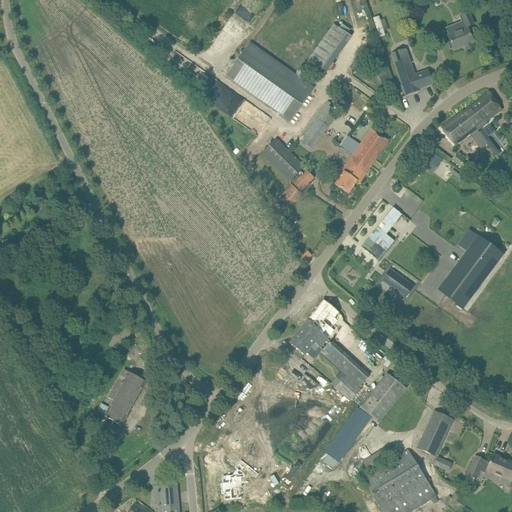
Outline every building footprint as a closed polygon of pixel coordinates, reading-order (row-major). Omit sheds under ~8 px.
[(450,42),(448,43),(450,50),(453,49),(454,50),(465,46),(466,50),(473,47),(471,43),(473,42),(471,38),(469,33),(468,31),(467,27),(472,25),(467,13),(461,15),(463,22),(461,22),(456,24),(459,32),(449,36),(448,36),(450,41),(450,42)] [(333,23),(306,64),(325,76),(352,35),(333,23)] [(290,123),(314,88),(249,42),(225,77),(290,123)] [(402,86),(406,96),(432,85),(429,76),(427,70),(414,74),(406,49),(389,55),(402,86)] [(380,54),(372,57),(379,79),(388,76),(380,54)] [(476,129),(478,131),(488,123),(487,121),(502,109),(489,92),(464,112),(463,111),(441,128),(455,146),(476,129)] [(299,139),(313,149),(329,127),(324,123),(336,107),(328,100),(299,139)] [(233,118),(257,133),(267,116),(249,105),(246,110),(243,109),(239,115),(236,113),(233,118)] [(360,183),(388,141),(372,130),(343,171),(344,171),(335,185),(349,194),(357,181),(360,183)] [(290,182),(305,167),(276,138),(261,154),(290,182)] [(422,164),(433,173),(443,159),(432,151),(422,164)] [(465,161),(458,155),(453,161),(460,167),(461,166),(464,168),(467,164),(465,162),(465,161)] [(301,191),(314,178),(306,170),(293,183),(301,191)] [(287,209),(302,195),(292,185),(277,199),(287,209)] [(401,214),(393,207),(361,248),(378,261),(410,221),(401,214)] [(439,291),(463,308),(503,254),(479,237),(439,291)] [(12,250),(8,242),(0,246),(0,255),(1,257),(12,250)] [(383,280),(406,297),(414,287),(390,270),(383,280)] [(377,284),(402,302),(406,298),(380,279),(377,284)] [(225,309),(208,332),(223,343),(238,322),(233,318),(241,307),(219,290),(212,300),(225,309)] [(289,343),(305,356),(315,343),(321,348),(343,320),(337,315),(339,313),(323,300),(289,343)] [(120,352),(134,326),(123,320),(109,346),(120,352)] [(88,341),(82,331),(65,341),(70,351),(88,341)] [(331,341),(320,353),(343,373),(353,361),(331,341)] [(44,365),(49,362),(45,356),(40,359),(44,365)] [(145,382),(124,370),(108,398),(113,401),(104,416),(121,426),(145,382)] [(263,386),(258,393),(259,394),(258,395),(272,405),(277,399),(284,404),(287,401),(293,405),(302,393),(296,389),(297,388),(284,377),(282,380),(273,374),(267,381),(268,382),(265,387),(263,386)] [(304,374),(299,381),(311,391),(317,384),(304,374)] [(360,408),(379,423),(406,389),(387,374),(360,408)] [(336,388),(351,401),(361,390),(346,377),(336,388)] [(357,408),(348,420),(363,431),(372,418),(357,408)] [(435,455),(452,419),(434,411),(418,447),(435,455)] [(338,434),(324,454),(337,464),(338,464),(352,445),(363,431),(348,420),(338,434)] [(372,470),(373,470),(361,478),(382,511),(412,511),(437,498),(407,450),(395,457),(389,446),(362,462),(368,473),(372,470)] [(221,484),(219,484),(220,495),(222,495),(223,501),(240,499),(239,488),(241,488),(239,476),(249,475),(252,477),(253,475),(256,471),(238,457),(230,451),(225,459),(233,465),(235,466),(230,473),(220,474),(221,484)] [(472,466),(468,476),(476,480),(479,475),(480,471),(485,474),(485,473),(495,477),(492,482),(508,489),(511,479),(511,463),(493,455),(491,460),(490,464),(484,461),(476,457),(472,466)] [(438,457),(434,465),(449,472),(453,463),(438,457)] [(160,482),(162,511),(179,511),(176,480),(160,482)]
